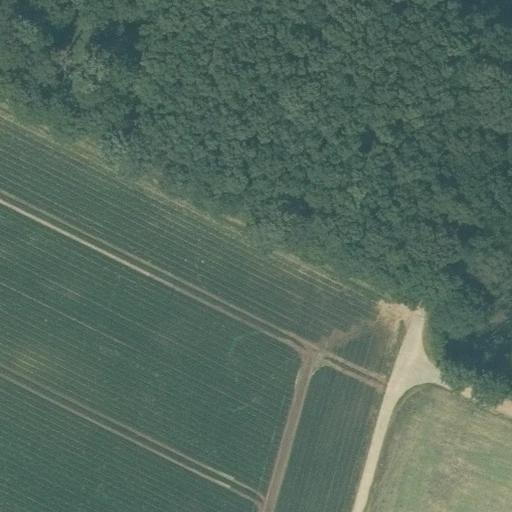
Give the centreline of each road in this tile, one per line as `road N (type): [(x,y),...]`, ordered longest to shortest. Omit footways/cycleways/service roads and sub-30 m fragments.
road 1 (track): [(359,511),(392,394),(511,62)]
road 2 (track): [(420,313),(0,113)]
